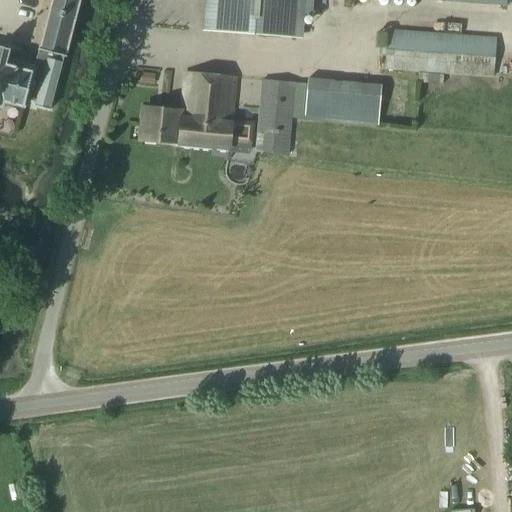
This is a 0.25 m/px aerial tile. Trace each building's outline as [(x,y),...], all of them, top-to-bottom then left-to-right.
[(204,0),(202,33),(298,40),(300,0),(204,0)] [(404,0),(506,8),(506,0),(404,0)] [(388,33),(384,71),(492,80),(495,42),(388,33)] [(0,112),(4,110),(5,107),(23,112),(35,69),(8,61),(10,52),(0,49),(0,112)] [(141,72),(140,83),(150,84),(150,73),(141,72)] [(181,114),(177,145),(177,147),(228,152),(229,142),(247,144),(249,127),(230,125),(235,80),(184,75),(181,114)] [(307,81),(304,121),(377,128),(381,88),(307,81)] [(261,83),(255,153),(287,156),(294,86),(261,83)] [(143,110),(140,142),(177,145),(181,114),(143,110)]
